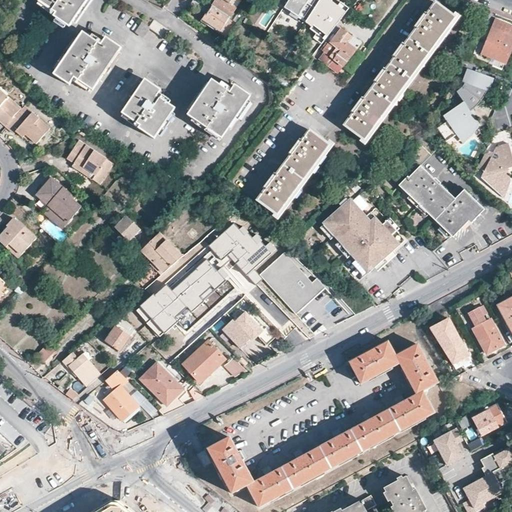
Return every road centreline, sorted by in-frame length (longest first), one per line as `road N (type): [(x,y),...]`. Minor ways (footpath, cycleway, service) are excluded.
road 1 (tertiary): [(121,446),(511,248)]
road 2 (residential): [(0,353),(99,437),(121,446)]
road 3 (tertiary): [(121,446),(54,462),(0,493)]
